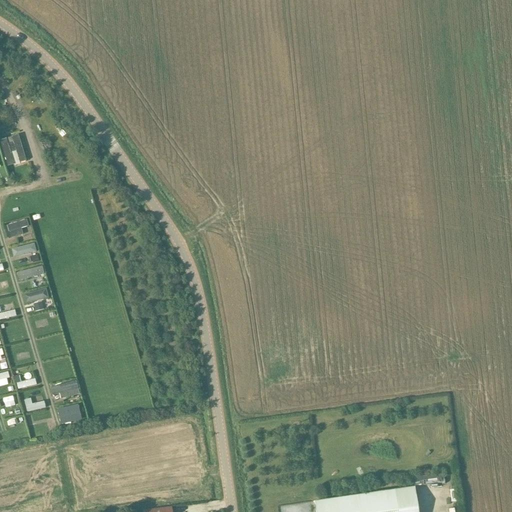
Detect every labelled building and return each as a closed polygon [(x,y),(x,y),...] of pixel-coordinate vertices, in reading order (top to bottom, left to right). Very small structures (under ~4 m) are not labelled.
[(0,140),(0,142),(7,167),(14,164),(11,153),(16,151),(19,163),(26,161),(18,135),(11,137),(13,142),(8,144),(6,138),(0,140)] [(5,226),(8,238),(22,234),(21,228),(28,226),(26,220),(5,226)] [(14,257),(38,252),(36,243),(12,248),(14,257)] [(18,279),(47,275),(45,267),(17,271),(18,279)] [(0,295),(12,292),(10,286),(0,288),(0,295)] [(49,288),(24,293),(26,303),(51,298),(49,288)] [(41,302),(34,304),(35,312),(43,310),(41,302)] [(10,342),(25,338),(23,332),(9,336),(10,342)] [(46,345),(58,340),(56,336),(44,340),(46,345)] [(0,379),(10,378),(9,370),(0,371),(0,379)] [(34,373),(15,375),(16,381),(34,379),(34,373)] [(36,379),(17,382),(18,388),(37,385),(36,379)] [(52,395),(59,393),(61,400),(79,395),(77,389),(78,389),(76,381),(50,388),(52,395)] [(28,412),(47,407),(45,400),(34,404),(32,397),(24,400),(28,412)] [(58,410),(61,424),(80,420),(77,406),(58,410)] [(411,484),(444,483),(444,473),(411,474),(411,484)] [(417,511),(414,487),(314,502),(315,511),(417,511)]
